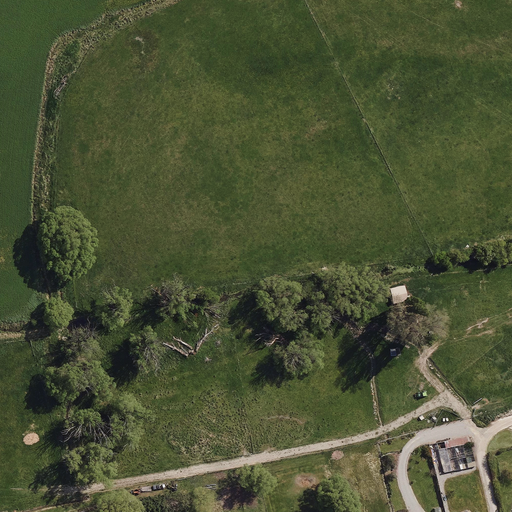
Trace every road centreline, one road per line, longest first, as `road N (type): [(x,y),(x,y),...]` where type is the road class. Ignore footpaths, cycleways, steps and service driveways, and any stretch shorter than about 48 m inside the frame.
road 1 (track): [(70,511),(95,506),(119,485),(387,429),(421,437)]
road 2 (track): [(484,450),(469,428),(421,437),(404,455),(402,478),(416,511)]
road 3 (track): [(469,428),(459,403),(411,354),(387,313)]
